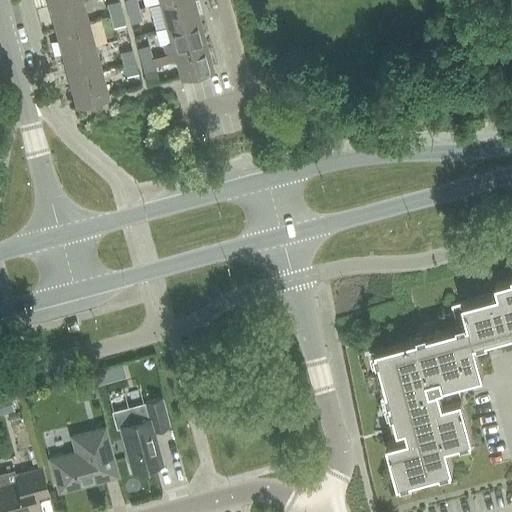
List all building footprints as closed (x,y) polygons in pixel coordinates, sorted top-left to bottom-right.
[(57,30),(89,21),(83,0),(69,0),(50,5),(57,30)] [(111,15),(122,12),(118,0),(107,3),(111,15)] [(125,0),(128,11),(139,8),(137,0),(125,0)] [(168,26),(200,17),(195,0),(167,0),(161,2),(168,26)] [(128,11),(131,23),(142,20),(139,8),(128,11)] [(114,27),(125,24),(122,12),(111,15),(114,27)] [(164,52),(206,40),(200,17),(168,26),(172,40),(162,43),(164,52)] [(63,54),(96,45),(89,21),(57,30),(63,54)] [(181,75),(213,66),(206,40),(164,52),(167,62),(177,59),(181,75)] [(141,58),(152,55),(149,44),(138,47),(141,58)] [(70,78),(102,70),(96,45),(63,54),(70,78)] [(124,64),(135,61),(132,48),(121,51),(124,64)] [(144,71),(155,68),(152,55),(141,58),(144,71)] [(127,76),(139,73),(135,61),(124,64),(127,76)] [(76,103),(109,94),(102,70),(70,78),(76,103)] [(317,94),(315,87),(312,75),(289,82),(292,93),(294,101),(298,116),(321,110),(317,94)] [(463,108),(483,103),(480,90),(459,96),(463,108)] [(511,511),(511,273),(511,274),(511,277),(496,281),(498,292),(452,305),(457,326),(376,348),(398,429),(406,427),(409,436),(387,442),(398,483),(453,468),(447,445),(473,438),(462,397),(457,399),(454,386),(452,382),(484,374),(475,342),(511,332),(511,511)] [(153,430),(169,426),(161,398),(145,402),(149,417),(120,425),(133,472),(163,463),(153,430)] [(59,492),(118,476),(105,426),(71,436),(75,451),(50,458),(59,492)] [(35,498),(49,494),(41,467),(15,474),(17,481),(0,485),(0,511),(29,511),(38,510),(35,498)]
